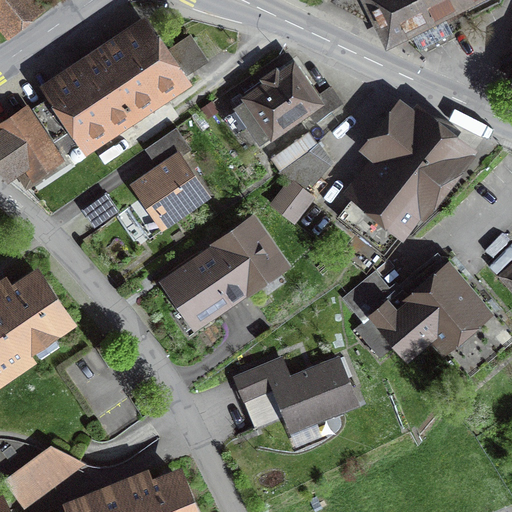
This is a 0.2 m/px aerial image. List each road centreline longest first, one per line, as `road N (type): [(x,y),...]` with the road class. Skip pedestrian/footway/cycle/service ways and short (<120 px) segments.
road 1 (residential): [(233,511),(187,409),(144,342),(0,191)]
road 2 (secondary): [(511,121),(238,0)]
road 3 (unknown): [(202,443),(50,511)]
